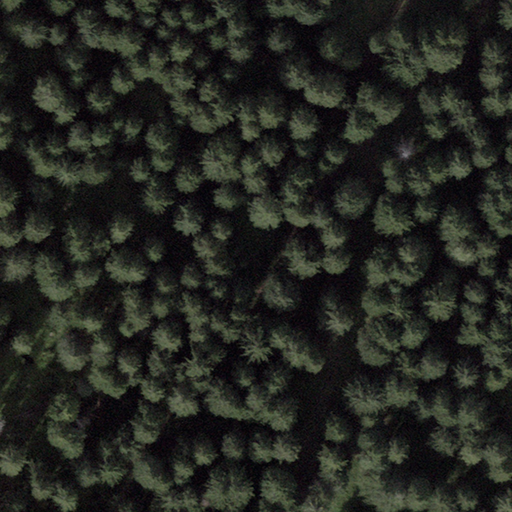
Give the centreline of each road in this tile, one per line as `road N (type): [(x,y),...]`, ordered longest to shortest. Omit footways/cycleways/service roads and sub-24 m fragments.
road 1 (track): [(499,0),(344,154),(282,261),(157,428),(119,511)]
road 2 (track): [(361,135),(302,511)]
